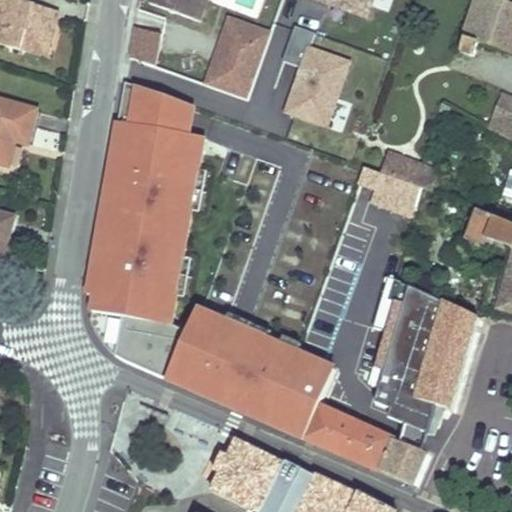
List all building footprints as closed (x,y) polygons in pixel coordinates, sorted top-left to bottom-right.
[(50,47),(59,14),(34,6),(31,13),(25,11),(26,6),(14,1),(13,0),(0,0),(0,45),(27,53),(29,42),(30,41),(50,47)] [(150,0),(149,4),(199,22),(206,0),(150,0)] [(307,0),(369,21),(376,0),(307,0)] [(511,6),(493,0),(477,0),(461,53),(472,58),(479,43),(511,54),(511,6)] [(223,18),(207,90),(253,101),(269,28),(223,18)] [(352,61),(311,48),(315,33),(294,27),(283,62),(299,67),(283,117),(330,131),(352,61)] [(157,67),(164,33),(134,28),(128,62),(157,67)] [(46,59),(50,47),(30,41),(29,42),(27,53),(46,59)] [(179,328),(204,138),(194,137),(198,103),(117,92),(87,316),(179,328)] [(511,97),(504,94),(489,130),(511,141),(511,97)] [(29,145),(38,113),(0,101),(0,165),(8,168),(16,141),(29,145)] [(423,190),(429,170),(388,155),(382,175),(423,190)] [(417,208),(423,190),(382,175),(376,194),(417,208)] [(511,225),(495,218),(478,211),(470,234),(511,249),(511,225)] [(511,217),(498,211),(495,218),(511,225),(511,217)] [(0,256),(1,257),(13,220),(0,216),(0,256)] [(511,249),(470,234),(468,242),(511,257),(511,249)] [(395,281),(402,258),(380,252),(373,275),(388,279),(395,281)] [(511,312),(511,267),(508,281),(500,309),(511,312)] [(500,309),(508,281),(496,275),(487,305),(500,309)] [(450,411),(478,319),(395,281),(388,279),(373,328),(431,345),(424,372),(391,362),(382,391),(450,411)] [(357,383),(367,357),(339,345),(328,371),(357,383)] [(400,443),(345,419),(290,396),(235,373),(223,405),(309,440),(308,442),(380,472),(380,470),(413,484),(426,455),(400,443)] [(389,511),(238,441),(237,442),(230,457),(223,454),(214,473),(220,476),(213,491),(255,511),(389,511)]
